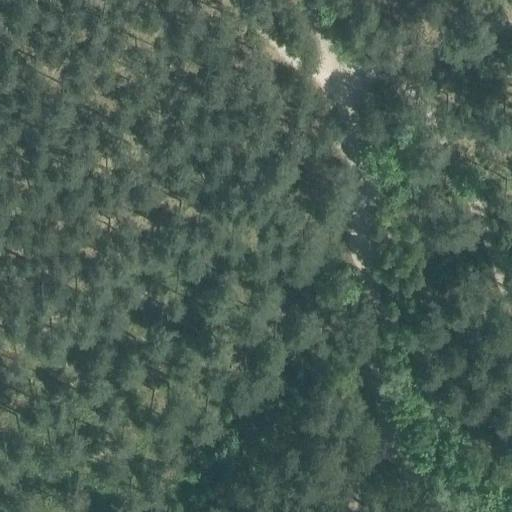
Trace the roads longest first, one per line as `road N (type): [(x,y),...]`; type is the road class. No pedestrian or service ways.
road 1 (track): [(488,511),(379,445),(359,122),(340,64),(301,0)]
road 2 (track): [(511,29),(461,52),(340,64)]
